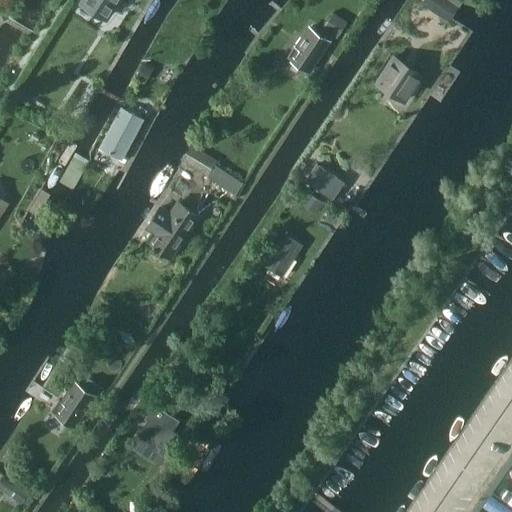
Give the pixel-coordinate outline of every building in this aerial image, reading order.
[(84,2),(79,9),(89,15),(93,9),(106,17),(117,0),(83,0),(83,2),(84,2)] [(337,37),(347,21),(333,12),(323,29),(337,37)] [(308,70),(328,40),(309,27),(296,46),(299,48),(292,59),(308,70)] [(373,79),(405,101),(425,73),(393,51),(373,79)] [(142,63),(136,75),(146,81),(153,69),(142,63)] [(122,158),(142,119),(121,107),(100,147),(122,158)] [(185,153),(182,158),(207,174),(214,163),(217,159),(191,143),(191,144),(185,153)] [(318,164),(307,181),(333,198),(344,181),(318,164)] [(323,203),(306,191),(299,201),(316,213),(323,203)] [(145,225),(156,233),(150,243),(169,256),(198,212),(179,199),(171,211),(160,204),(145,225)] [(281,274),(300,244),(280,230),(260,261),(281,274)] [(82,386),(93,394),(99,386),(87,378),(82,386)] [(93,394),(82,386),(74,381),(61,401),(64,403),(57,413),(73,424),(93,394)] [(157,450),(177,420),(157,407),(137,437),(157,450)] [(0,480),(0,488),(9,495),(16,485),(3,476),(0,480)] [(21,503),(28,493),(18,487),(12,497),(21,503)]
